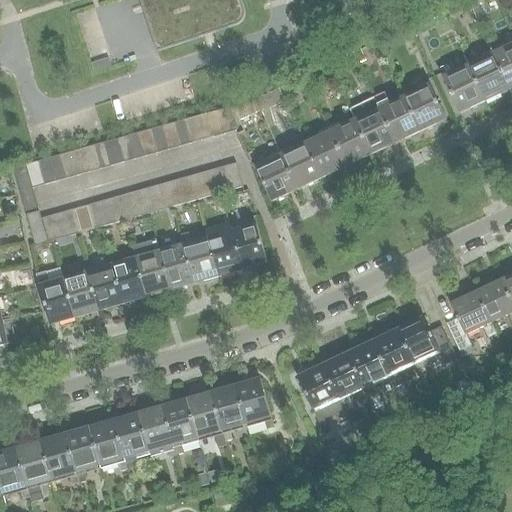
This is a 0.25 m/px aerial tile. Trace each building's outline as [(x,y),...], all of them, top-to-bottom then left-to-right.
[(152,17),(152,19),(169,68),(248,41),(250,41),(251,40),(253,38),(254,37),(255,35),(256,34),(256,32),(256,30),(256,28),(255,27),(246,0),(171,0),(160,4),(158,4),(157,5),(155,7),(154,8),(153,10),(152,11),(152,13),(152,15),(152,17)] [(470,0),(466,2),(472,13),(479,10),(474,0),(470,0)] [(464,17),(472,13),(466,2),(459,6),(464,17)] [(410,28),(415,38),(422,35),(417,24),(410,28)] [(415,38),(410,28),(403,31),(407,41),(415,38)] [(511,44),(494,53),(511,90),(511,88),(511,44)] [(366,62),(361,51),(353,55),(358,66),(366,62)] [(494,53),(469,64),(486,101),(511,90),(494,53)] [(358,66),(353,55),(346,58),(351,69),(358,66)] [(90,66),(93,75),(111,68),(108,60),(90,66)] [(462,113),(486,101),(469,64),(444,76),(462,113)] [(316,85),(311,75),(304,78),(309,89),(316,85)] [(302,93),(309,89),(304,78),(297,82),(302,93)] [(420,90),(405,97),(421,131),(447,119),(430,82),(419,88),(420,90)] [(390,101),(380,106),(397,143),(421,131),(405,97),(391,103),(390,101)] [(267,109),(262,98),(255,101),(260,112),(267,109)] [(255,101),(233,112),(238,122),(260,112),(255,101)] [(356,120),(372,155),(397,143),(380,106),(370,111),(371,113),(356,120)] [(229,108),(218,111),(225,135),(236,132),(238,129),(229,108)] [(218,111),(207,114),(214,138),(225,135),(218,111)] [(207,114),(196,117),(203,141),(214,138),(207,114)] [(196,117),(185,121),(191,144),(203,141),(196,117)] [(331,129),(347,167),(372,155),(356,120),(342,126),(341,124),(331,129)] [(185,121),(174,124),(180,147),(191,144),(185,121)] [(174,124),(163,127),(170,150),(180,147),(174,124)] [(163,127),(151,130),(158,154),(170,150),(163,127)] [(322,136),(307,143),(322,178),(347,167),(331,129),(321,134),(322,136)] [(151,130),(140,133),(147,157),(158,154),(151,130)] [(140,133),(129,137),(135,160),(147,157),(140,133)] [(129,137),(118,140),(124,163),(135,160),(129,137)] [(118,140),(106,143),(113,166),(124,163),(118,140)] [(106,143),(95,146),(102,170),(113,166),(106,143)] [(322,178),(307,143),(293,150),(292,148),(281,153),(298,190),(322,178)] [(95,146),(84,149),(90,173),(102,170),(95,146)] [(84,149),(73,152),(79,176),(90,173),(84,149)] [(73,152),(61,156),(68,179),(79,176),(73,152)] [(273,202),(298,190),(281,153),(271,158),(272,160),(257,167),(273,202)] [(61,156),(49,159),(56,182),(68,179),(61,156)] [(38,162),(45,186),(56,182),(49,159),(38,162)] [(32,184),(33,189),(45,186),(38,162),(27,166),(28,172),(30,178),(32,184)] [(227,174),(239,170),(237,165),(225,168),(227,174)] [(28,172),(27,166),(14,169),(16,176),(28,172)] [(227,174),(225,168),(215,171),(221,194),(234,191),(232,185),(229,179),(227,174)] [(229,179),(240,176),(239,170),(227,174),(229,179)] [(215,171),(203,174),(209,198),(221,194),(215,171)] [(16,176),(18,182),(30,178),(28,172),(16,176)] [(203,174),(191,177),(198,201),(209,198),(203,174)] [(232,185),(242,182),(240,176),(229,179),(232,185)] [(191,177),(180,180),(186,204),(198,201),(191,177)] [(19,188),(32,184),(30,178),(18,182),(19,188)] [(180,180),(169,183),(175,207),(186,204),(180,180)] [(232,185),(234,191),(244,188),(242,182),(232,185)] [(169,183),(157,187),(163,211),(175,207),(169,183)] [(19,188),(21,194),(34,190),(33,189),(32,184),(19,188)] [(157,187),(146,190),(152,214),(163,211),(157,187)] [(35,196),(34,190),(21,194),(23,200),(35,196)] [(146,190),(134,193),(140,217),(152,214),(146,190)] [(134,193),(122,196),(129,220),(140,217),(134,193)] [(23,200),(25,206),(37,203),(35,196),(23,200)] [(122,196),(111,199),(117,224),(129,220),(122,196)] [(111,199),(99,203),(106,227),(117,224),(111,199)] [(39,209),(37,203),(25,206),(26,212),(39,209)] [(99,203),(88,206),(94,230),(106,227),(99,203)] [(83,233),(94,230),(88,206),(76,209),(83,233)] [(76,209),(64,212),(71,237),(83,233),(76,209)] [(29,222),(41,218),(40,212),(27,216),(29,222)] [(64,212),(53,216),(59,240),(71,237),(64,212)] [(59,240),(53,216),(41,219),(43,224),(44,230),(46,237),(48,243),(59,240)] [(43,224),(41,219),(41,218),(29,222),(31,228),(43,224)] [(31,228),(32,234),(44,230),(43,224),(31,228)] [(258,224),(233,232),(244,271),(269,264),(258,224)] [(44,230),(32,234),(34,240),(46,237),(44,230)] [(233,232),(209,238),(220,278),(244,271),(233,232)] [(34,240),(36,247),(48,243),(46,237),(34,240)] [(209,238),(185,245),(197,284),(220,278),(209,238)] [(185,245),(161,252),(173,291),(197,284),(185,245)] [(161,252),(137,259),(148,298),(173,291),(161,252)] [(137,259),(113,266),(124,305),(148,298),(137,259)] [(113,266),(89,273),(100,312),(124,305),(113,266)] [(89,273),(65,279),(76,319),(100,312),(89,273)] [(37,276),(40,286),(51,326),(76,319),(65,279),(50,284),(47,274),(37,276)] [(511,276),(502,281),(511,302),(511,276)] [(511,302),(502,281),(477,293),(492,324),(493,324),(510,315),(511,320),(511,302)] [(498,334),(493,324),(492,324),(477,293),(452,305),(459,319),(448,325),(460,352),(473,346),(468,336),(484,328),(489,338),(498,334)] [(425,318),(399,330),(417,366),(422,376),(431,372),(426,361),(442,354),(447,364),(458,359),(443,327),(432,332),(425,318)] [(0,347),(9,345),(4,322),(0,322),(0,347)] [(399,330),(375,342),(392,378),(397,388),(405,384),(400,374),(417,366),(399,330)] [(375,342),(349,354),(367,390),(372,400),(380,396),(375,386),(392,378),(375,342)] [(349,354),(324,365),(342,401),(347,412),(355,408),(350,397),(367,390),(349,354)] [(325,409),(342,401),(324,365),(299,377),(316,414),(317,413),(322,423),(330,420),(325,409)] [(261,379),(236,386),(248,424),(265,419),(268,430),(275,428),(261,379)] [(236,386),(212,393),(226,442),(233,440),(230,429),(248,424),(236,386)] [(187,400),(199,438),(216,433),(219,444),(226,442),(212,393),(187,400)] [(380,396),(372,400),(376,410),(384,406),(380,396)] [(163,407),(177,456),(185,454),(181,443),(199,438),(187,400),(163,407)] [(139,414),(150,452),(167,447),(170,458),(177,456),(163,407),(139,414)] [(114,421),(129,470),(136,468),(133,457),(150,452),(139,414),(114,421)] [(89,428),(101,466),(118,461),(121,473),(129,470),(114,421),(89,428)] [(367,435),(367,434),(362,421),(354,425),(360,437),(360,438),(367,435)] [(83,471),(101,466),(89,428),(65,435),(80,485),(87,483),(83,471)] [(65,435),(41,442),(52,480),(70,475),(73,487),(80,485),(65,435)] [(41,483),(52,480),(41,442),(16,449),(31,498),(44,494),(41,483)] [(24,500),(31,498),(16,449),(0,453),(0,484),(3,494),(21,489),(24,500)] [(338,459),(335,452),(335,451),(334,452),(324,457),(328,464),(338,459)] [(217,472),(209,474),(211,483),(220,480),(217,472)] [(206,474),(198,477),(202,488),(210,485),(206,474)] [(164,498),(173,495),(170,484),(160,487),(164,498)]
